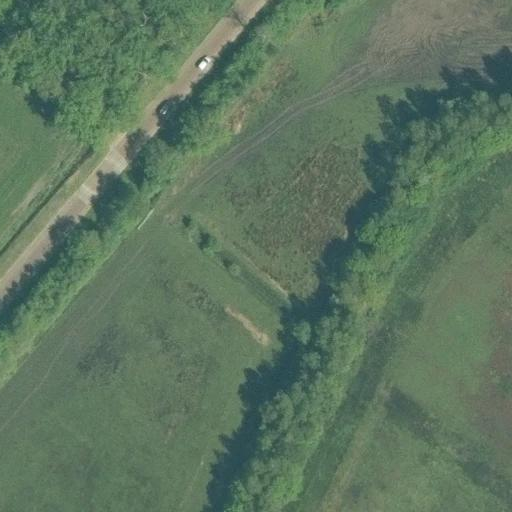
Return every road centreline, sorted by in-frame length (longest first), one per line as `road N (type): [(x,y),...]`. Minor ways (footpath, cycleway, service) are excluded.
road 1 (tertiary): [(0,298),(252,0)]
road 2 (track): [(124,152),(0,23)]
